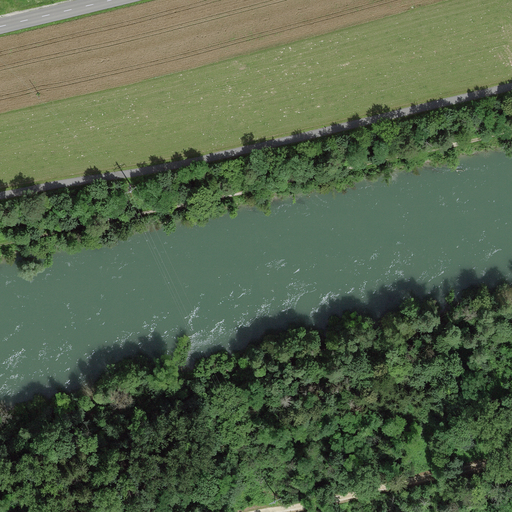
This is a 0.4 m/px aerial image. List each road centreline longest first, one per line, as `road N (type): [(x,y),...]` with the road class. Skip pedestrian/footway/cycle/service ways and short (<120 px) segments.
road 1 (track): [(511,88),(195,162),(0,196)]
road 2 (track): [(258,511),(511,456)]
